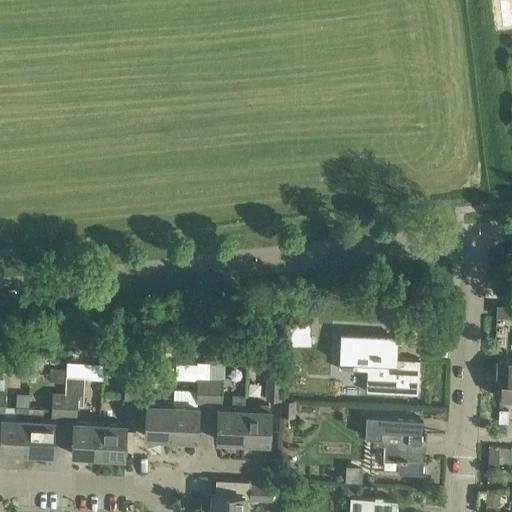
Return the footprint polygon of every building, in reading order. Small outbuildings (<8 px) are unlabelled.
[(511,0),(501,0),(503,11),(511,9),(511,0)] [(285,322),(286,344),(312,344),(311,321),(285,322)] [(397,357),(398,336),(340,333),(339,367),(367,369),(366,391),(419,393),(421,359),(397,357)] [(500,396),(511,397),(511,360),(496,360),(495,378),(501,379),(500,396)] [(210,361),(209,378),(208,401),(221,402),(223,361),(210,361)] [(125,397),(138,397),(139,375),(139,365),(103,364),(103,375),(126,376),(125,397)] [(49,377),(64,379),(65,367),(50,365),(49,377)] [(86,369),(66,368),(65,382),(64,393),(64,415),(77,416),(77,405),(84,405),(86,369)] [(151,376),(139,375),(138,397),(150,398),(151,376)] [(283,399),(283,376),(266,376),(266,399),(283,399)] [(208,401),(209,378),(198,377),(196,401),(208,401)] [(64,415),(64,393),(52,393),(52,415),(64,415)] [(243,440),(245,407),(246,394),(232,393),(232,406),(219,406),(217,439),(243,440)] [(282,417),(294,417),(295,400),(282,400),(282,417)] [(171,437),(173,404),(147,402),(145,436),(171,437)] [(245,407),(243,440),(269,442),(271,408),(268,408),(269,403),(259,402),(258,407),(245,407)] [(27,451),(29,405),(16,404),(15,417),(2,417),(0,450),(27,451)] [(173,404),(171,437),(197,438),(199,405),(173,404)] [(29,405),(27,451),(52,452),(54,420),(44,419),(44,405),(29,405)] [(508,409),(499,409),(499,421),(508,422),(508,409)] [(422,417),(366,414),(365,436),(374,436),(374,444),(384,444),(384,459),(398,460),(398,472),(423,473),(424,449),(417,449),(418,441),(421,442),(422,417)] [(99,455),(101,422),(74,420),(72,453),(99,455)] [(101,422),(99,455),(124,456),(126,423),(101,422)] [(504,454),(489,453),(488,467),(503,468),(504,454)] [(249,490),(249,478),(216,477),(216,489),(249,490)] [(344,483),(343,493),(351,493),(351,483),(344,483)] [(272,499),(273,485),(250,484),(250,498),(272,499)] [(211,511),(244,511),(246,494),(212,492),(211,511)] [(396,511),(397,498),(350,495),(349,511),(396,511)]
